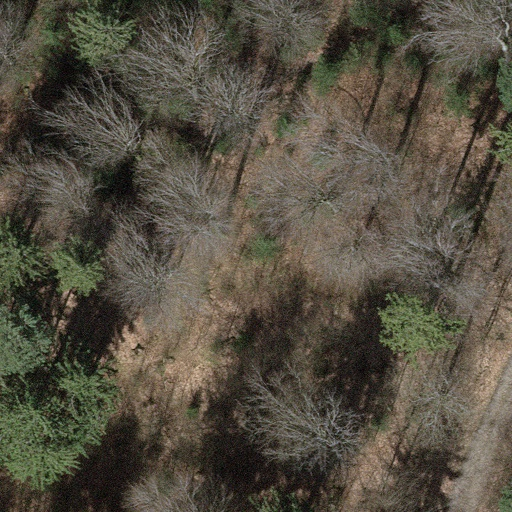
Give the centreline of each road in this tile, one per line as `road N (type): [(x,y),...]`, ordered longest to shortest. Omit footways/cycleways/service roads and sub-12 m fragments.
road 1 (track): [(422,0),(281,77),(0,306)]
road 2 (track): [(458,511),(511,392)]
